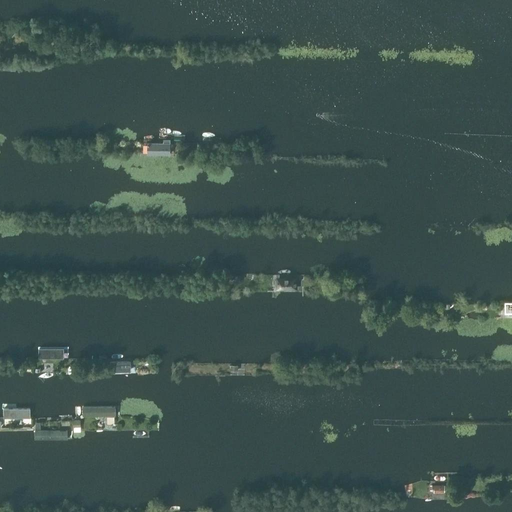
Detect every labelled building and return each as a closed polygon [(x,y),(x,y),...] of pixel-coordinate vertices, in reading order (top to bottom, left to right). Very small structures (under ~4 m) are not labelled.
[(164,143),(148,143),(148,153),(170,154),(170,140),(164,140),(164,143)] [(298,278),(275,278),(276,291),(298,290),(298,278)] [(41,350),(41,360),(66,359),(66,349),(41,350)] [(109,372),(130,371),(130,361),(109,362),(109,372)] [(115,408),(83,409),(83,417),(116,417),(115,408)] [(29,409),(3,409),(3,419),(29,419),(29,409)] [(68,431),(36,431),(36,439),(68,437),(68,431)]
